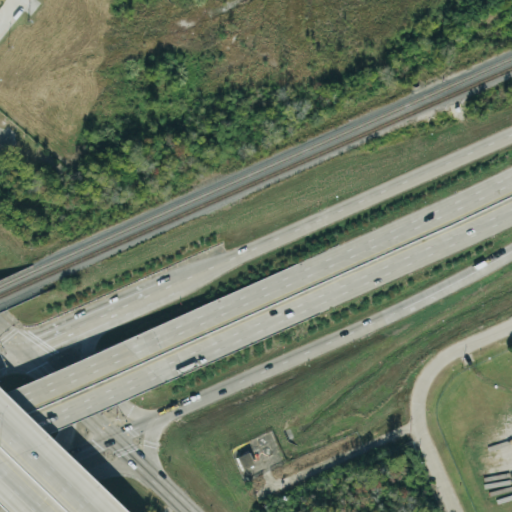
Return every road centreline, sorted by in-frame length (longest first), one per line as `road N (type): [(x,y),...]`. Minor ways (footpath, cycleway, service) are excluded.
road 1 (trunk): [(511,175),(135,348)]
road 2 (trunk): [(155,371),(511,211)]
road 3 (trunk): [(511,133),(171,284)]
road 4 (trunk): [(111,437),(401,302)]
road 5 (trunk): [(0,438),(155,371)]
road 6 (primary): [(168,482),(115,464),(15,511)]
road 7 (primary): [(111,437),(0,321)]
road 8 (trunk): [(90,319),(72,351),(85,386),(128,412),(164,413)]
road 9 (residential): [(511,324),(430,367),(417,391),(416,424)]
road 10 (trunk): [(135,348),(0,408)]
road 11 (motorway): [(92,511),(0,422)]
road 12 (trunk): [(401,302),(511,246)]
